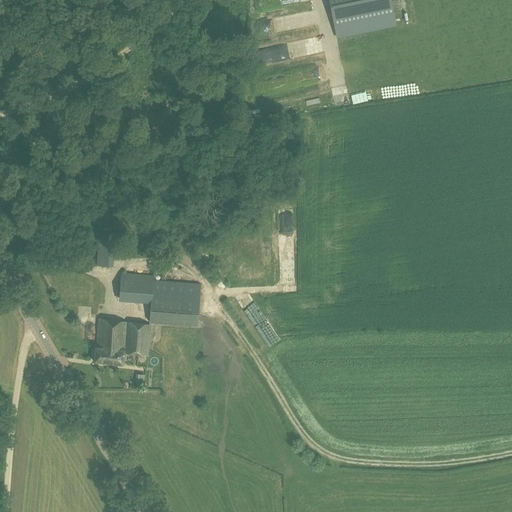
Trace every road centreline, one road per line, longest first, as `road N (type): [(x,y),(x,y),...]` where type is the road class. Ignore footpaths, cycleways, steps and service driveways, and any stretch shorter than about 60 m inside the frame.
road 1 (track): [(0,112),(179,248),(295,423),(324,451),(392,462),(511,452)]
road 2 (secondary): [(143,511),(0,268)]
road 3 (track): [(3,511),(29,320)]
